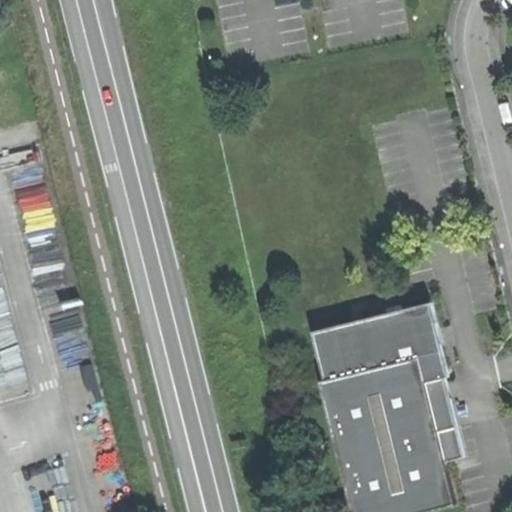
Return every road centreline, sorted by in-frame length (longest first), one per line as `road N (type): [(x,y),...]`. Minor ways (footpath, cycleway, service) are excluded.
road 1 (secondary): [(208,474),(102,47)]
road 2 (unclassified): [(481,0),(471,23),(474,60),(511,210)]
